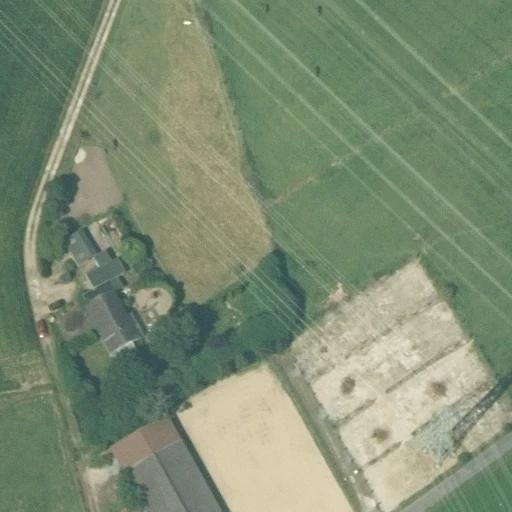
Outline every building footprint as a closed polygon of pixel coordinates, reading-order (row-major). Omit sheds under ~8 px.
[(89,237),(69,249),(75,259),(95,247),(89,237)] [(116,262),(85,279),(93,293),(124,277),(116,262)] [(113,297),(86,311),(111,357),(114,356),(131,346),(134,345),(134,344),(122,322),(125,320),(113,297)] [(143,340),(131,317),(125,320),(122,322),(134,344),(134,345),(143,340)] [(131,346),(114,356),(120,367),(137,358),(131,346)] [(150,431),(110,454),(116,465),(117,464),(124,477),(179,446),(172,432),(156,441),(150,431)] [(216,511),(179,446),(124,477),(123,478),(142,511),(216,511)]
